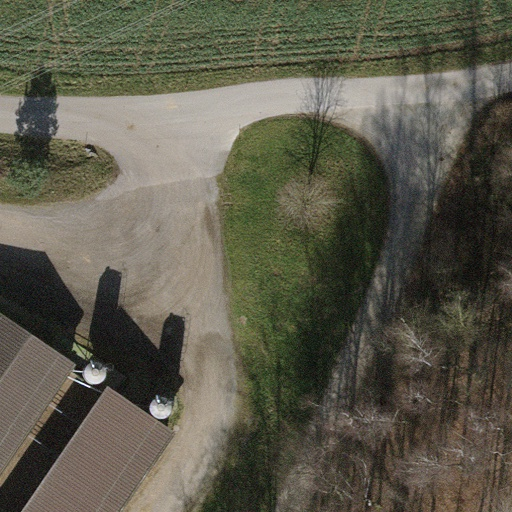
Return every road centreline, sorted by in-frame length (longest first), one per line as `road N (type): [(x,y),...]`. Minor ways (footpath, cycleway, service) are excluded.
road 1 (track): [(238,511),(393,79)]
road 2 (track): [(393,79),(116,104),(0,91)]
road 3 (track): [(151,100),(159,216),(0,213)]
